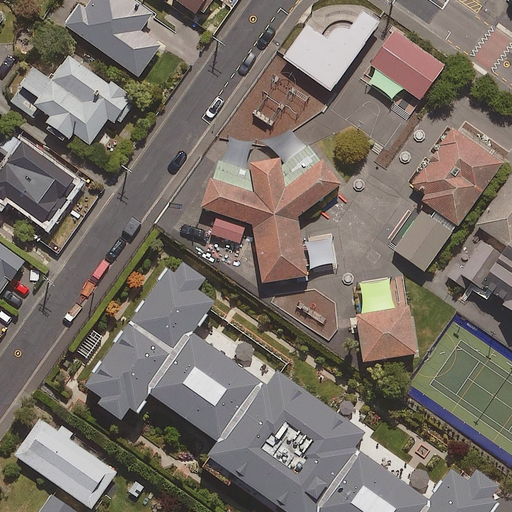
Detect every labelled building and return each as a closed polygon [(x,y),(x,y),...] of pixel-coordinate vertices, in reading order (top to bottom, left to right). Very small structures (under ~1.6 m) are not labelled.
[(155,11),(140,0),(91,0),(86,9),(80,5),(64,29),(137,80),(160,48),(139,34),(155,11)] [(214,0),(160,0),(170,7),(173,3),(200,21),(214,0)] [(288,57),(335,93),(393,20),(374,6),(352,0),(351,0),(336,2),(324,7),(288,57)] [(134,104),(66,60),(51,83),(32,70),(9,105),(33,121),(38,114),(47,120),(42,127),(67,143),(72,136),(89,148),(107,121),(118,129),(134,104)] [(511,156),(511,153),(466,121),(417,189),(465,223),(511,156)] [(0,152),(0,191),(52,229),(72,201),(66,197),(77,181),(13,134),(0,152)] [(267,279),(313,270),(300,212),(348,179),(322,149),(285,179),(278,152),(251,158),(256,183),(211,171),(201,201),(257,219),(267,279)] [(511,176),(479,223),(497,236),(468,278),(511,308),(511,176)] [(458,231),(428,210),(400,249),(431,271),(458,231)] [(0,299),(27,265),(0,244),(0,299)] [(88,387),(266,511),(507,511),(511,507),(511,490),(463,456),(446,481),(212,318),(230,293),(179,258),(88,387)] [(420,304),(362,312),(368,357),(427,349),(420,304)] [(129,467),(60,419),(31,461),(99,509),(129,467)] [(43,511),(81,511),(82,511),(57,493),(43,511)]
